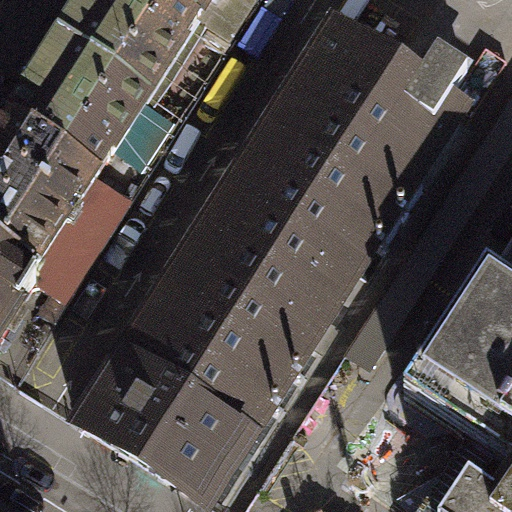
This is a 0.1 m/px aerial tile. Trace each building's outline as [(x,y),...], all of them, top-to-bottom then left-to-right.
[(198,26),(157,0),(91,0),(60,48),(148,104),(198,26)] [(157,0),(198,26),(214,0),(157,0)] [(125,361),(253,441),(461,112),(443,100),(461,72),(436,56),(416,87),(331,34),(125,361)] [(148,104),(60,48),(10,127),(98,182),(148,104)] [(511,99),(344,362),(368,377),(511,152),(511,99)] [(98,182),(10,127),(0,142),(0,255),(36,278),(98,182)] [(402,405),(464,445),(419,511),(511,511),(511,251),(491,284),(485,280),(402,405)] [(0,350),(38,291),(30,287),(36,278),(0,255),(0,350)] [(253,441),(125,361),(82,429),(210,510),(253,441)]
